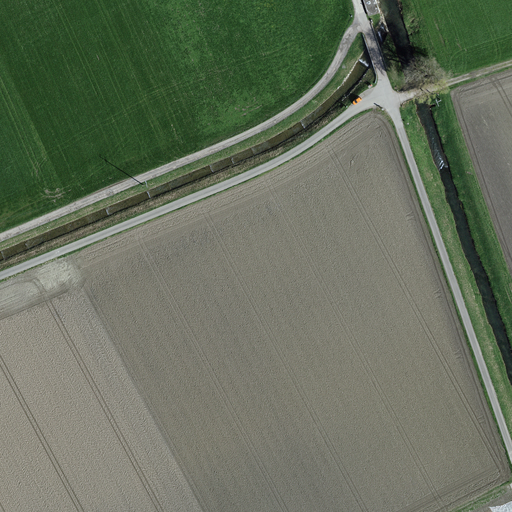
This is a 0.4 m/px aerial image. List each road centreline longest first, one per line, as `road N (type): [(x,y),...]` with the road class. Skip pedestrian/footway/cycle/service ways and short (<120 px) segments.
road 1 (track): [(0,238),(273,122),(325,82),(366,23)]
road 2 (unclassified): [(390,93),(287,158),(0,276)]
road 3 (unclassified): [(390,93),(511,452)]
